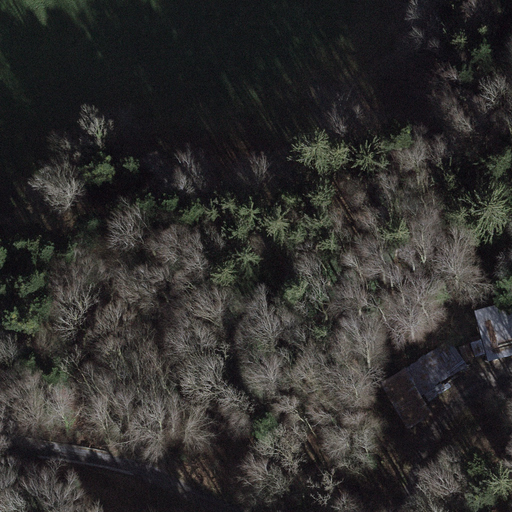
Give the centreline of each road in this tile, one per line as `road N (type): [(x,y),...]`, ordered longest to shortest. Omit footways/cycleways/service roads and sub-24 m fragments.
road 1 (track): [(0,445),(162,477),(267,511)]
road 2 (track): [(401,511),(420,459),(483,379),(511,370)]
